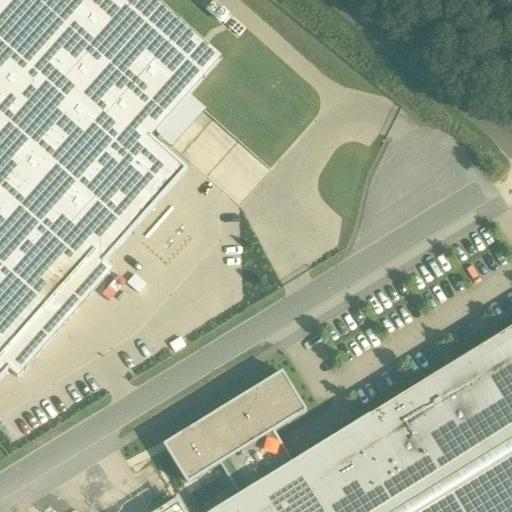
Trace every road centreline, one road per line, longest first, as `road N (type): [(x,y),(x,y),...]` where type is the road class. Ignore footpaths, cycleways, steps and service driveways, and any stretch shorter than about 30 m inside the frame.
road 1 (residential): [(0,490),(378,256)]
road 2 (unclassified): [(328,0),(511,150)]
road 3 (residential): [(378,256),(481,193)]
